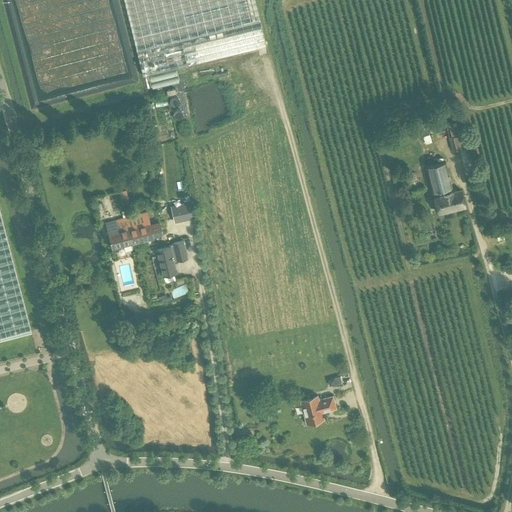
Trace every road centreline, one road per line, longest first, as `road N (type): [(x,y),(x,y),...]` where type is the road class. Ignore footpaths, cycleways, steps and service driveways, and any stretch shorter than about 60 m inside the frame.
road 1 (unclassified): [(101,465),(0,78)]
road 2 (unclassified): [(422,511),(267,472),(101,465)]
